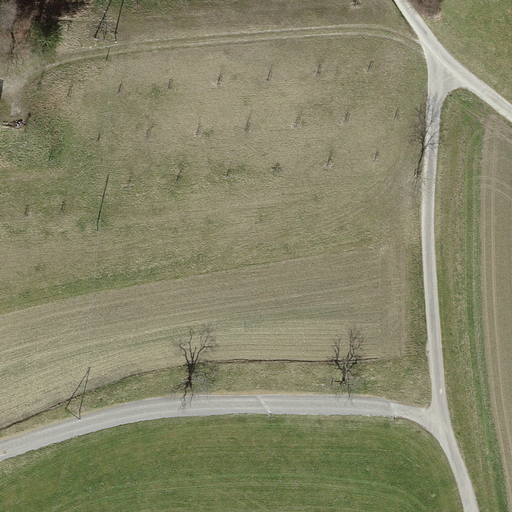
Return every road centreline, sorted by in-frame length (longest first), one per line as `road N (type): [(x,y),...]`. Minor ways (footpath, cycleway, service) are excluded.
road 1 (track): [(472,511),(444,420),(432,334),(428,249),(439,55)]
road 2 (track): [(0,450),(79,424),(185,407),(385,404),(444,420)]
